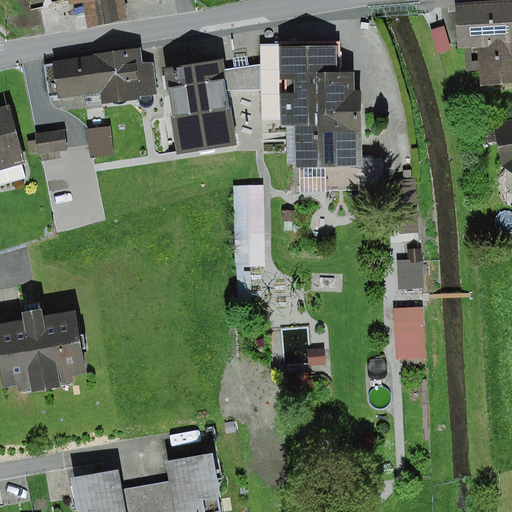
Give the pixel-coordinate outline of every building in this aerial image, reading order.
[(84,0),(85,2),(94,1),(98,26),(137,16),(133,0),(84,0)] [(511,4),(467,6),(468,49),(492,48),(493,86),(511,85),(511,4)] [(444,27),(431,31),(438,54),(451,50),(444,27)] [(344,45),(289,46),(292,165),(376,163),(374,76),(345,76),(344,45)] [(141,50),(48,63),(53,104),(147,91),(141,50)] [(175,66),(188,151),(248,142),(236,57),(175,66)] [(14,104),(0,107),(0,169),(30,162),(14,104)] [(511,122),(503,124),(511,185),(511,122)] [(109,126),(86,129),(90,158),(113,156),(109,126)] [(64,130),(36,135),(41,161),(61,158),(60,152),(68,151),(64,130)] [(270,265),(266,180),(235,181),(239,267),(270,265)] [(426,283),(426,258),(401,258),(401,284),(426,283)] [(431,309),(398,309),(399,360),(431,360),(431,309)] [(76,313),(0,325),(0,375),(2,391),(87,377),(76,313)] [(130,473),(83,480),(88,511),(236,511),(227,454),(176,462),(179,481),(132,488),(130,473)]
